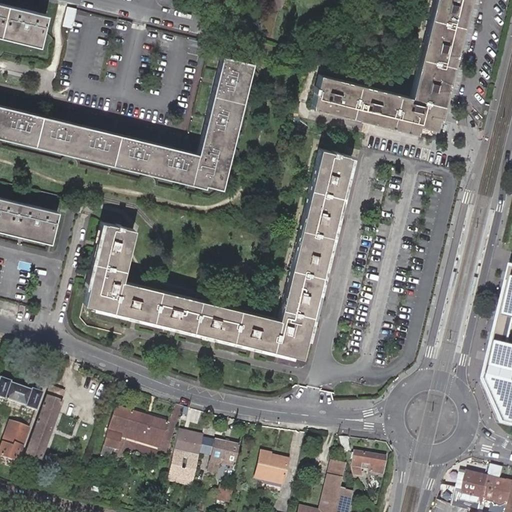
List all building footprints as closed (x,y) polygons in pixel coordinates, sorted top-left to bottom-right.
[(42,9),(4,0),(0,0),(0,33),(34,42),(42,9)] [(431,127),(433,118),(462,0),(429,0),(406,95),(315,73),(308,101),(413,128),(414,122),(431,127)] [(462,0),(433,118),(436,119),(466,0),(462,0)] [(0,128),(202,179),(215,182),(246,59),(219,52),(194,147),(0,99),(0,128)] [(250,60),(246,59),(215,182),(219,183),(250,60)] [(411,133),(413,128),(308,101),(307,105),(411,133)] [(0,128),(0,133),(200,183),(202,179),(0,128)] [(299,335),(343,152),(314,145),(274,315),(118,277),(131,224),(102,217),(86,280),(81,298),(89,300),(262,343),(287,349),(295,351),(299,335)] [(348,154),(343,152),(299,335),(304,336),(348,154)] [(0,220),(48,233),(55,204),(0,190),(0,220)] [(86,280),(102,217),(98,215),(81,279),(86,280)] [(0,225),(47,237),(48,233),(0,220),(0,225)] [(511,263),(510,263),(483,375),(506,421),(511,422),(511,263)] [(88,304),(261,347),(262,343),(89,300),(88,304)] [(285,353),(287,349),(262,343),(261,347),(285,353)] [(0,377),(0,405),(8,408),(9,406),(32,415),(41,393),(30,389),(29,391),(9,383),(9,381),(0,377)] [(23,453),(38,459),(60,403),(44,397),(23,453)] [(112,405),(105,429),(123,434),(158,444),(165,420),(112,405)] [(0,455),(14,462),(18,451),(31,418),(12,410),(7,423),(6,423),(3,430),(5,431),(0,442),(0,455)] [(101,452),(116,456),(123,434),(105,429),(101,444),(103,444),(101,452)] [(176,431),(172,451),(196,457),(201,436),(176,431)] [(345,436),(337,437),(341,449),(349,446),(345,436)] [(238,445),(213,440),(206,473),(207,474),(206,476),(214,478),(215,475),(216,476),(218,467),(231,470),(231,467),(233,467),(238,445)] [(385,456),(354,450),(351,465),(358,466),(359,463),(368,464),(367,472),(381,474),(385,456)] [(270,454),(260,452),(253,478),(280,484),(285,463),(268,459),(270,454)] [(329,461),(326,475),(340,478),(343,464),(329,461)] [(358,467),(352,470),(356,478),(362,475),(358,467)] [(511,484),(511,481),(468,471),(462,499),(483,504),(484,500),(507,506),(508,503),(510,494),(511,485),(511,484)] [(340,478),(326,475),(318,510),(299,506),(297,511),(345,511),(350,492),(344,491),(341,490),(342,487),(338,486),(340,478)] [(215,500),(216,500),(226,502),(228,503),(231,489),(219,486),(215,500)]
